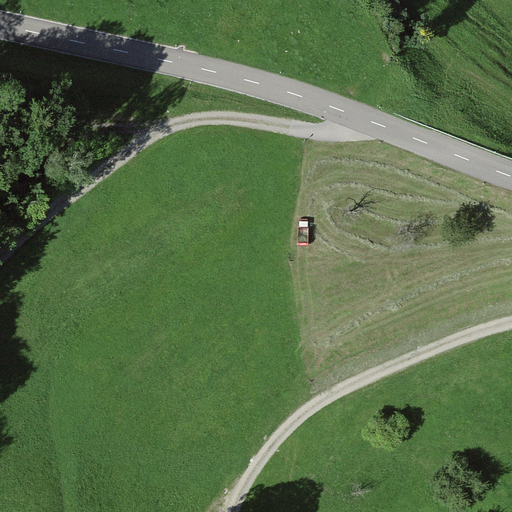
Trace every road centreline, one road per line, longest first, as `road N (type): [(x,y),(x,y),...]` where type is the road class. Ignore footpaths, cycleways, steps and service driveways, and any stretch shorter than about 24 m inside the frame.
road 1 (tertiary): [(0,28),(208,73),(511,175)]
road 2 (track): [(387,129),(249,118),(157,132),(26,231),(0,260)]
road 3 (track): [(511,330),(314,407),(263,461),(244,511)]
